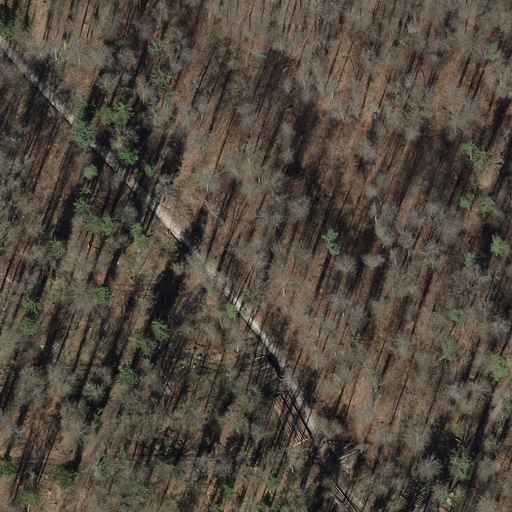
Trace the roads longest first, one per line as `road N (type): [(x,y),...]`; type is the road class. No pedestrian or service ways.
road 1 (track): [(0,31),(216,271),(283,363),(334,475),(368,511)]
road 2 (track): [(511,393),(426,511)]
